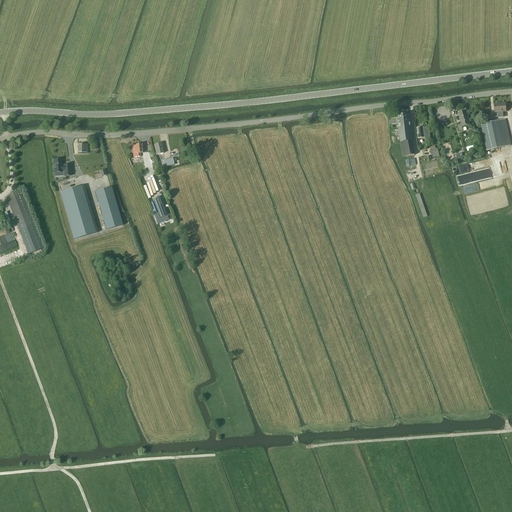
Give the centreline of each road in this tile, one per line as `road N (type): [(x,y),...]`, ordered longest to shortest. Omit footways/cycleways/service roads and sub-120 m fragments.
road 1 (unclassified): [(0,139),(220,126),(511,91)]
road 2 (tertiary): [(511,71),(133,112),(0,112)]
road 3 (track): [(297,444),(511,432)]
road 4 (track): [(0,279),(53,421),(53,467)]
road 5 (track): [(65,465),(228,452)]
